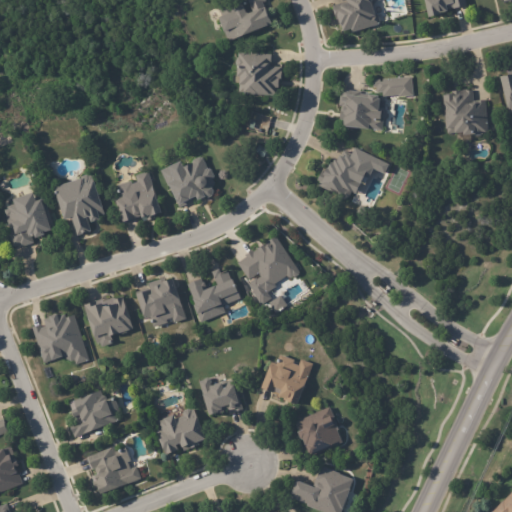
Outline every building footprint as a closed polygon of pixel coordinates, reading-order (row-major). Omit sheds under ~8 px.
[(267,0),(268,2),(264,3),(268,12),(270,11),(276,25),(232,44),(227,33),(229,32),(224,19),(225,18),(220,7),(235,0),(267,0)] [(382,0),(376,2),(382,21),(381,24),(355,33),(353,29),(347,31),(345,25),(346,25),(344,19),(340,20),(336,7),(346,3),(345,0),(382,0)] [(467,7),(458,9),(457,8),(453,9),(454,11),(446,13),(447,14),(435,17),(431,0),(469,0),(471,6),(467,7)] [(270,55),(271,55),(271,59),(275,59),(275,66),(283,67),(283,72),(285,72),(284,88),(281,88),(281,96),(250,95),(250,93),(243,93),(243,84),(246,84),(246,77),(244,77),(244,69),(245,69),(245,67),(240,67),(240,65),(239,62),(240,60),(240,58),(243,58),(243,54),(270,55)] [(511,113),(510,114),(508,107),(509,107),(502,78),(511,75),(511,113)] [(374,96),(412,95),(412,77),(373,78),(374,96)] [(344,89),(366,92),(366,94),(383,96),(383,99),(384,99),(383,111),(385,112),(383,130),(348,127),(349,120),(344,120),(345,112),(344,111),(344,106),(342,105),(343,89),(344,89)] [(477,101),(488,100),(490,134),(469,136),(469,133),(461,134),(461,133),(450,134),(450,129),(448,129),(446,104),(448,104),(447,96),(454,95),(453,92),(467,91),(475,91),(476,102),(477,101)] [(271,152),(266,158),(257,152),(262,145),(271,151),(271,152)] [(367,163),(369,164),(364,174),(362,173),(359,180),(363,182),(358,193),(352,190),(348,199),(319,185),(321,180),(319,180),(323,172),(329,174),(332,167),(333,167),(336,162),(337,162),(339,159),(341,160),(344,154),(348,156),(349,154),(367,163)] [(208,199),(203,201),(202,197),(196,200),(197,202),(182,209),(172,186),(171,187),(164,171),(173,167),(173,169),(186,163),(189,169),(194,167),(195,164),(194,162),(202,158),(205,159),(210,170),(214,171),(217,177),(215,180),(216,185),(212,188),(215,189),(217,193),(216,197),(211,199),(210,198),(208,199)] [(150,173),(157,195),(159,194),(165,214),(156,216),(157,219),(150,221),(150,220),(146,221),(145,218),(146,217),(145,215),(137,217),(138,220),(125,224),(117,197),(122,196),(119,186),(134,181),(135,184),(140,182),(138,176),(150,172),(150,173)] [(99,221),(94,222),(92,217),(88,218),(92,232),(79,236),(74,218),(67,220),(57,188),(81,180),(81,179),(82,177),(89,174),(92,176),(95,175),(97,182),(98,182),(108,213),(101,215),(103,220),(99,221)] [(45,196),(54,227),(54,231),(48,233),(48,236),(40,239),(39,236),(33,237),(35,243),(20,248),(20,245),(15,247),(14,244),(13,244),(10,233),(12,232),(8,219),(11,218),(10,216),(7,217),(6,210),(9,209),(8,207),(18,204),(17,200),(37,194),(39,197),(45,196)] [(241,265),(249,259),(248,257),(255,252),(256,253),(261,251),(260,250),(273,242),(272,241),(278,237),(301,273),(300,276),(297,278),(295,277),(293,278),(290,278),(289,277),(264,293),(257,282),(263,278),(261,274),(251,280),(241,265)] [(243,299),(224,307),(227,313),(203,323),(199,313),(201,312),(199,307),(200,306),(200,304),(198,305),(190,285),(204,280),(209,292),(221,287),(215,273),(222,270),(225,275),(231,273),(234,281),(237,280),(244,298),(243,299)] [(165,280),(166,284),(177,280),(183,301),(180,301),(186,320),(175,324),(173,319),(168,321),(169,324),(155,328),(152,319),(147,321),(138,293),(150,289),(150,290),(151,290),(150,285),(165,280)] [(87,306),(105,300),(106,302),(117,298),(118,301),(127,298),(137,330),(115,337),(117,343),(104,347),(103,343),(99,344),(87,306)] [(35,328),(43,326),(44,328),(48,327),(46,321),(62,316),(62,317),(67,315),(68,318),(76,316),(90,361),(77,365),(76,360),(69,363),(67,358),(56,362),(56,361),(46,364),(35,328)] [(289,402),(286,401),(287,399),(281,398),(282,395),(276,393),(276,394),(263,389),(273,363),(277,364),(279,359),(281,359),(282,355),(296,361),(295,364),(300,366),(302,360),(314,364),(309,378),(308,388),(301,406),(289,402)] [(227,381),(229,380),(229,382),(235,380),(236,386),(237,386),(244,410),(231,413),(230,410),(224,411),(225,413),(214,416),(208,396),(206,396),(202,382),(206,381),(207,379),(210,378),(212,380),(214,386),(215,386),(215,385),(218,384),(218,385),(224,384),(223,382),(227,381)] [(116,399),(122,412),(116,415),(120,422),(117,423),(117,424),(77,439),(72,426),(79,423),(77,419),(78,418),(72,405),(78,402),(79,403),(103,392),(104,394),(108,398),(110,401),(116,399)] [(336,421),(338,424),(336,424),(342,440),(308,455),(302,439),(304,438),(300,428),(299,429),(295,419),(329,404),(336,421)] [(210,441),(202,444),(203,448),(195,450),(195,449),(186,453),(186,450),(170,456),(165,441),(163,442),(160,434),(165,431),(161,422),(169,419),(170,421),(180,417),(181,421),(187,418),(186,415),(187,412),(192,410),(195,412),(199,411),(210,441)] [(0,421),(3,420),(4,420),(9,433),(0,436),(0,421)] [(19,461),(21,465),(21,466),(22,469),(19,470),(21,473),(19,473),(23,483),(0,492),(0,451),(13,446),(18,459),(19,459),(19,461)] [(140,468),(144,478),(132,483),(132,484),(107,494),(104,486),(100,488),(95,475),(100,473),(98,468),(95,469),(90,457),(118,447),(119,450),(129,447),(134,461),(131,462),(134,468),(139,465),(140,468)] [(299,481),(313,487),(317,478),(318,479),(323,467),(341,474),(341,475),(355,480),(352,489),(353,489),(345,510),(344,509),(342,511),(321,511),(306,506),(307,504),(291,498),(293,491),(295,492),(299,481)] [(511,511),(494,511),(505,501),(505,502),(511,495),(511,511)] [(0,511),(11,511),(9,503),(0,505),(0,511)]
